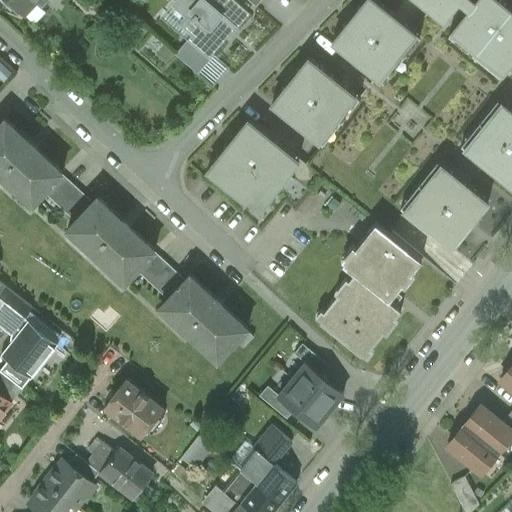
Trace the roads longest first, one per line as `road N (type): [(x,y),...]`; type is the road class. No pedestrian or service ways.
road 1 (tertiary): [(330,511),(511,286)]
road 2 (residential): [(150,178),(332,0)]
road 3 (residential): [(0,38),(150,178)]
road 4 (residential): [(3,511),(101,388)]
road 5 (residential): [(150,178),(244,274)]
